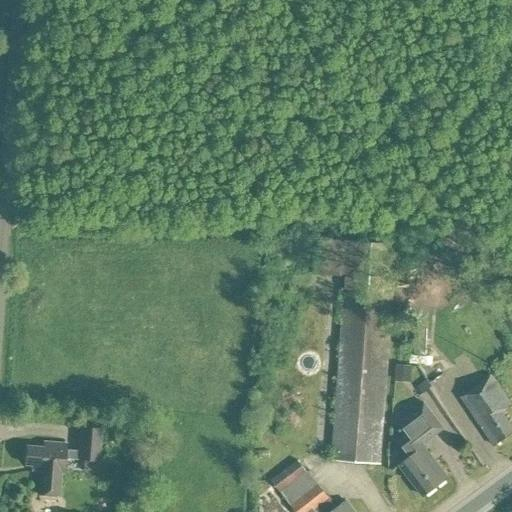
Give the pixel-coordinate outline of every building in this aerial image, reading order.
[(397,244),(348,241),(318,239),(315,275),(346,277),(332,460),(380,464),(397,244)] [(511,313),(503,319),(511,334),(511,313)] [(426,355),(426,329),(415,328),(414,354),(408,353),(408,365),(429,366),(430,355),(426,355)] [(395,374),(412,375),(412,367),(396,366),(395,374)] [(461,397),(494,446),(511,432),(511,426),(502,412),(511,405),(511,404),(492,375),(461,397)] [(417,387),(422,395),(431,388),(427,381),(417,387)] [(407,433),(402,437),(399,440),(412,457),(400,465),(423,496),(447,477),(424,447),(423,447),(423,446),(446,429),(425,402),(399,423),(407,433)] [(78,451),(65,450),(66,444),(43,442),(43,447),(26,446),(25,465),(31,465),(31,471),(40,471),(39,496),(58,497),(59,473),(63,473),(65,458),(98,460),(100,428),(80,427),(78,451)] [(309,472),(307,473),(298,461),(272,480),(296,511),(353,511),(346,502),(337,509),(309,472)]
